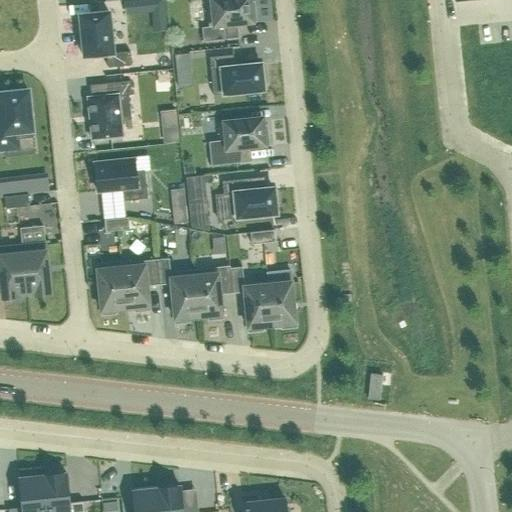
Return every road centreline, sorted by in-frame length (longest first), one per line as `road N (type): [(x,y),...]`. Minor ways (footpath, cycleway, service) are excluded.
road 1 (residential): [(83,344),(266,370),(310,356),(318,331),(285,0)]
road 2 (tertiary): [(0,384),(478,438)]
road 3 (residential): [(338,511),(337,494),(321,472),(300,462),(0,428)]
road 4 (residential): [(52,55),(83,344)]
road 5 (residential): [(511,170),(449,135),(437,15)]
